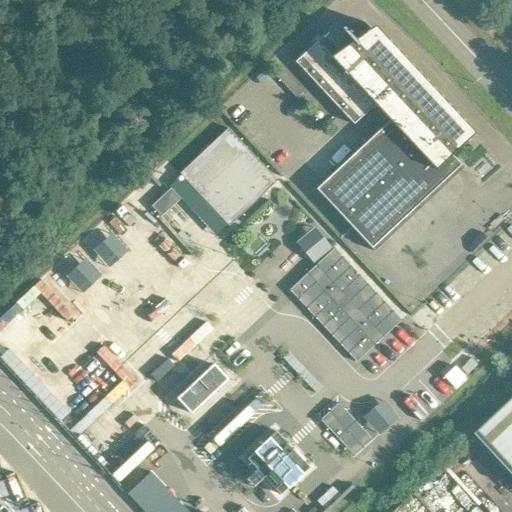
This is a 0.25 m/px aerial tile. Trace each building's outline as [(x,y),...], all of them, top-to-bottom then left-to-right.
[(414,67),(413,68),(373,26),(370,29),(363,22),(349,35),(342,28),(340,29),(335,24),(294,62),(353,125),(371,108),(372,109),(376,106),(389,120),(316,189),(374,251),(374,250),(371,247),(459,165),(462,168),(463,168),(447,151),(450,147),(454,152),(474,133),(414,70),(415,69),(414,67)] [(206,211),(211,207),(229,227),(277,181),(227,128),(179,174),(202,199),(198,202),(206,211)] [(180,198),(170,188),(151,207),(160,217),(180,198)] [(334,248),(289,290),(356,362),(401,320),(334,248)] [(213,366),(178,399),(192,414),(227,381),(213,366)] [(455,366),(444,377),(454,388),(465,377),(455,366)] [(511,388),(467,430),(511,478),(511,388)] [(356,413),(373,429),(391,411),(374,395),(356,413)] [(338,403),(320,420),(353,456),(371,439),(338,403)] [(145,441),(110,475),(117,482),(160,442),(143,424),(136,431),(145,441)] [(274,432),(246,459),(280,495),(308,468),(274,432)] [(187,511),(150,472),(126,494),(143,511),(187,511)]
